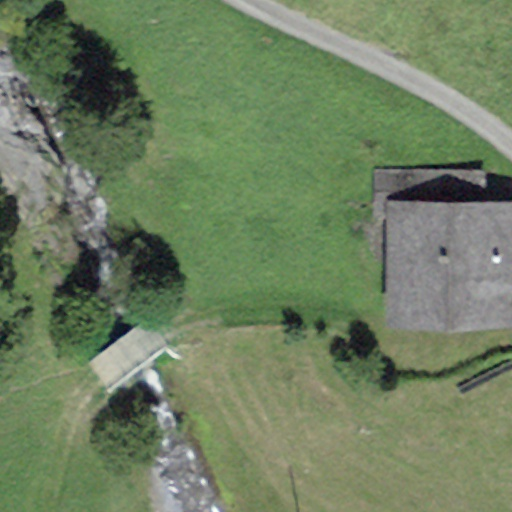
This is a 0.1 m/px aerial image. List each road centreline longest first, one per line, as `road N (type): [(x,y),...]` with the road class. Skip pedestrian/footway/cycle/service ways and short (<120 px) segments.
road 1 (track): [(52,511),(63,442),(95,375),(184,315),(276,305),(394,334),(511,333)]
road 2 (residential): [(246,0),(400,72),(511,147)]
